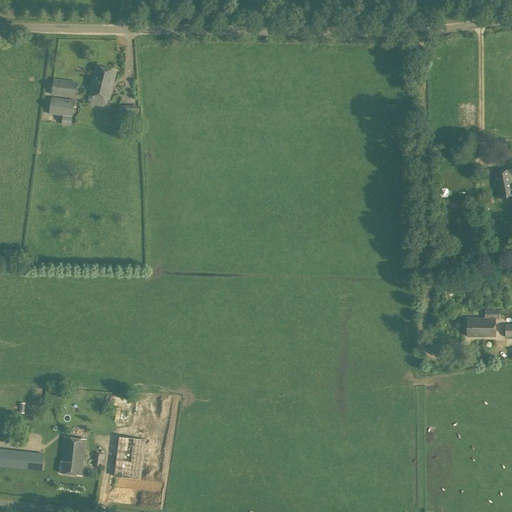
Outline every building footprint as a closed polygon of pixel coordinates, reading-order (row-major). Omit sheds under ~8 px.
[(89,95),(110,100),(117,71),(96,66),(89,95)] [(54,80),(52,96),(76,99),(78,83),(54,80)] [(62,124),(72,125),(75,101),(52,97),(49,114),(62,116),(62,124)] [(120,122),(139,122),(139,107),(120,107),(120,122)] [(492,152),(493,162),(511,159),(511,151),(511,149),(492,152)] [(493,172),(498,198),(511,195),(511,176),(511,169),(493,172)] [(470,223),(471,240),(483,240),(483,234),(494,234),(494,224),(480,225),(480,222),(470,223)] [(495,318),(498,318),(498,310),(485,310),(485,318),(467,318),(467,336),(495,337),(495,318)] [(121,436),(119,461),(136,462),(138,437),(121,436)] [(61,472),(81,475),(85,440),(65,438),(61,472)] [(0,465),(42,471),(45,450),(36,449),(36,452),(0,448),(0,465)] [(93,465),(102,467),(104,454),(96,453),(93,465)]
